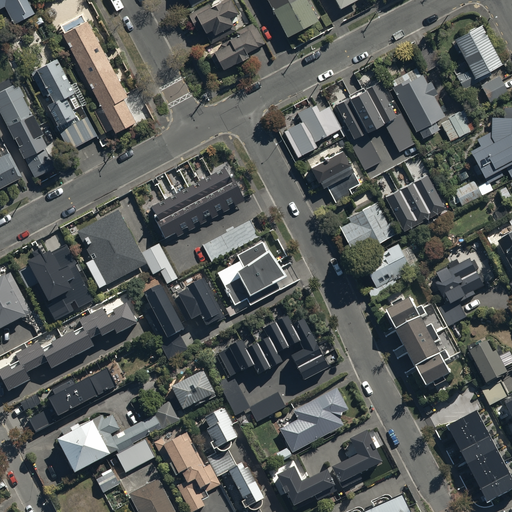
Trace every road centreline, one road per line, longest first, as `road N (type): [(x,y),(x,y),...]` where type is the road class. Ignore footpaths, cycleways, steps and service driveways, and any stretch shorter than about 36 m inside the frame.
road 1 (residential): [(241,109),(446,511)]
road 2 (residential): [(241,109),(445,0)]
road 3 (residential): [(0,236),(198,131)]
road 4 (residential): [(129,0),(198,131)]
